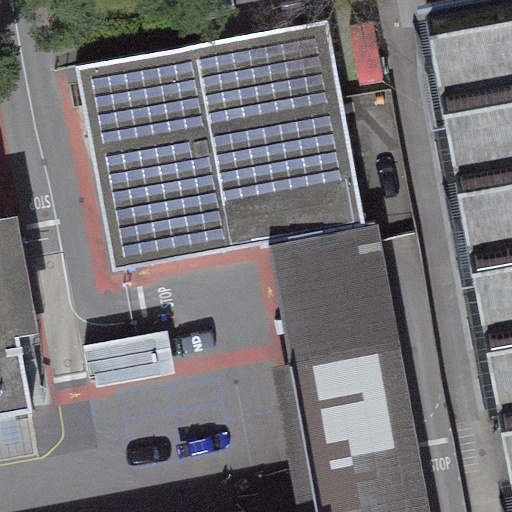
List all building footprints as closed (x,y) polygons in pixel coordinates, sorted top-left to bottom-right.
[(511,0),(434,0),(427,1),(511,468),(511,0)] [(327,19),(76,64),(113,268),(230,247),(270,240),(364,223),(327,19)] [(364,223),(270,240),(291,358),(396,339),(374,221),(364,223)] [(0,411),(32,406),(1,238),(0,229),(0,411)] [(123,339),(84,346),(89,376),(163,362),(158,333),(123,339)] [(427,511),(396,339),(291,358),(308,451),(318,511),(427,511)]
